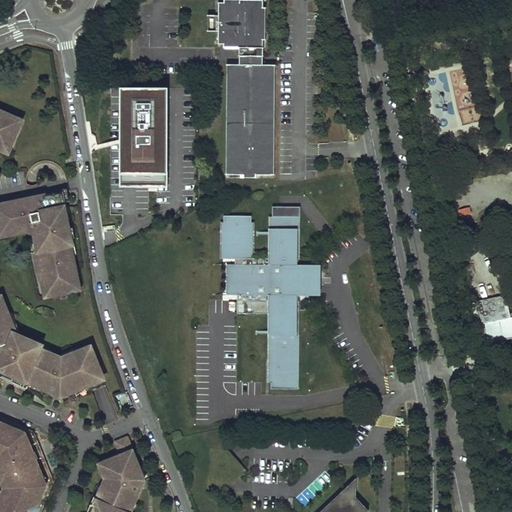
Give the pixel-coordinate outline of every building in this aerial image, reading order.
[(270,175),(271,65),(261,65),(261,56),(261,0),(237,0),(238,3),(216,3),(216,15),(206,15),(205,32),(216,32),(216,44),(237,44),(237,56),(238,56),(238,65),(228,65),(227,175),(270,175)] [(121,142),(121,187),(169,187),(170,89),(122,88),(121,142)] [(0,145),(9,150),(21,121),(0,111),(0,145)] [(72,244),(64,207),(67,205),(65,199),(35,205),(33,202),(31,201),(28,200),(26,200),(24,200),(27,211),(18,213),(16,202),(0,205),(0,232),(10,230),(11,234),(34,229),(38,251),(36,251),(43,281),(48,280),(51,295),(74,290),(71,275),(77,274),(70,244),(72,244)] [(300,260),(301,207),(272,207),(272,258),(251,258),(251,216),(223,216),(223,259),(235,259),(235,265),(228,265),(228,295),(237,295),(237,301),(237,313),(271,314),(271,389),(299,389),(300,301),(299,301),(299,295),(308,295),(308,294),(308,283),(312,283),(312,277),(308,277),(308,267),(308,265),(299,265),(299,260),(300,260)] [(318,294),(318,267),(308,267),(308,277),(312,277),(312,283),(308,283),(308,294),(318,294)] [(80,289),(77,274),(71,275),(74,290),(80,289)] [(51,295),(48,280),(43,281),(46,296),(51,295)] [(19,342),(12,325),(1,297),(0,297),(0,371),(3,373),(5,372),(14,376),(11,382),(23,387),(26,381),(47,390),(48,393),(51,394),(58,391),(61,396),(89,385),(87,382),(102,376),(90,347),(59,360),(58,357),(40,349),(41,345),(34,342),(32,346),(21,341),(19,342)] [(481,323),(510,317),(506,297),(477,303),(476,302),(471,303),(475,324),(481,323)] [(511,316),(510,317),(481,323),(485,343),(511,337),(511,316)] [(108,386),(96,388),(101,418),(113,415),(108,386)] [(34,431),(0,417),(0,468),(1,468),(6,479),(3,481),(6,489),(7,492),(5,497),(1,499),(0,501),(0,511),(40,511),(54,482),(43,456),(35,452),(34,453),(31,446),(38,443),(34,431)] [(143,480),(132,452),(127,439),(117,443),(122,456),(102,463),(107,477),(106,478),(107,481),(104,483),(97,501),(94,506),(91,504),(87,511),(129,511),(137,494),(140,493),(141,490),(138,482),(143,480)] [(43,456),(38,443),(31,446),(34,453),(35,452),(43,456)] [(226,448),(214,459),(215,460),(205,469),(224,489),(246,470),(226,448)] [(356,497),(357,478),(320,511),(367,511),(369,511),(356,497)] [(305,507),(316,496),(307,487),(296,497),(305,507)]
